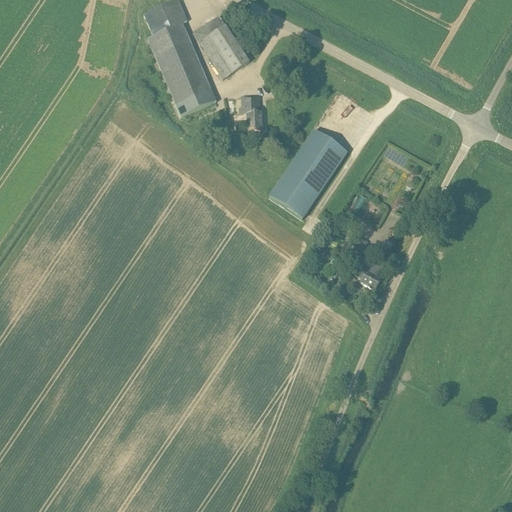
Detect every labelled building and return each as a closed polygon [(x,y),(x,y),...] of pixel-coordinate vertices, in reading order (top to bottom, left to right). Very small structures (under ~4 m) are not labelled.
[(147,42),(176,108),(181,119),(215,104),(182,26),(186,24),(176,3),(144,17),(154,39),(147,42)] [(249,64),(219,18),(193,35),(223,81),(249,64)] [(262,134),(261,113),(259,113),(258,97),(241,98),(242,116),(245,116),(246,134),(262,134)] [(302,222),(347,155),(313,133),(268,199),(302,222)] [(340,263),(355,272),(360,262),(358,261),(363,253),(345,243),(340,252),(344,254),(340,263)] [(365,273),(364,275),(363,274),(360,279),(362,280),(360,284),(374,292),(380,281),(375,278),(379,271),(373,268),(369,275),(365,273)]
